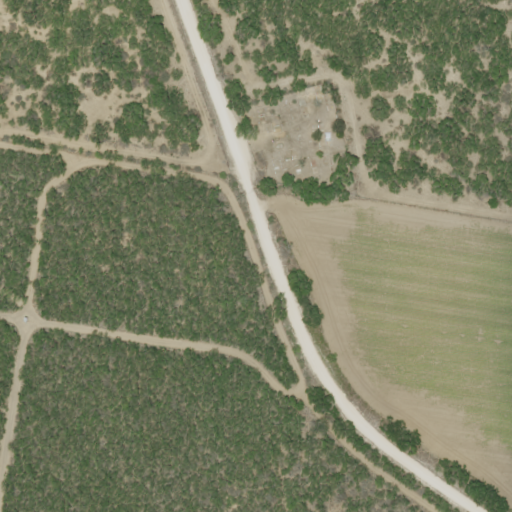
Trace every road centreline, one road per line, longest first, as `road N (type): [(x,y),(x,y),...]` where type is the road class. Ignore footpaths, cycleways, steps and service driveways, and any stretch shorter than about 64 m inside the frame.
road 1 (residential): [(341,424),(181,0)]
road 2 (residential): [(366,511),(374,471),(364,428),(341,424),(312,433),(293,511)]
